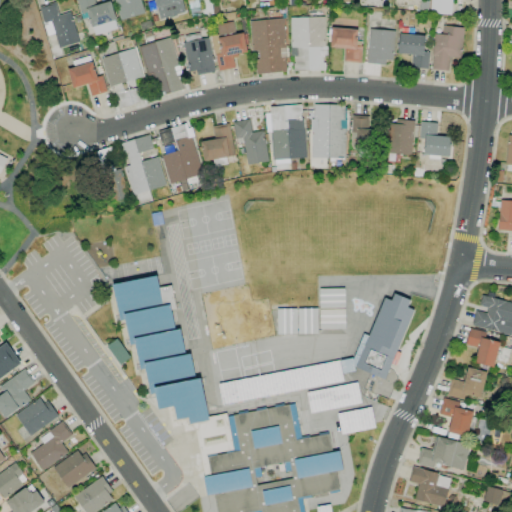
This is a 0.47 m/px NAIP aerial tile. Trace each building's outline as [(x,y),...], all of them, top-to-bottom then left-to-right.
[(109,1),(95,5),(93,0),(76,0),(80,13),(86,12),(93,35),(116,28),(109,1)] [(143,13),(139,0),(113,0),(119,20),(143,13)] [(153,0),(158,19),(183,13),(179,0),(153,0)] [(431,0),(431,13),(450,15),(450,0),(431,0)] [(70,12),(58,15),(55,2),(38,6),(42,23),(51,20),(58,47),(78,42),(70,12)] [(290,17),(291,70),(324,70),(323,17),(290,17)] [(249,20),(250,55),(254,55),(255,73),(285,72),(283,19),(249,20)] [(233,68),(232,56),(246,54),(242,32),(234,34),(232,22),(216,24),(217,35),(210,36),(216,71),(233,68)] [(461,58),(463,27),(441,26),(441,34),(432,34),(430,70),(447,70),(448,58),(461,58)] [(356,29),(330,27),(329,47),(344,48),(343,62),(360,62),(361,46),(355,45),(356,29)] [(393,30),(368,29),(367,62),(392,63),(393,30)] [(397,53),(411,55),(410,67),(427,69),(429,52),(422,51),(424,36),(399,33),(397,53)] [(170,37),(138,46),(147,84),(155,82),(159,95),(184,89),(170,37)] [(214,70),(207,37),(182,42),(189,76),(214,70)] [(141,78),(134,48),(100,57),(108,86),(141,78)] [(89,96),(106,92),(101,75),(95,76),(91,62),(66,68),(71,88),(86,84),(89,96)] [(310,157),(343,158),(345,105),(311,104),(310,157)] [(269,106),(271,159),(303,159),(302,105),(269,106)] [(351,149),(373,149),(373,129),(367,129),(368,116),(352,115),(351,149)] [(386,153),(410,155),(414,121),(390,118),(386,153)] [(262,130),(250,132),(248,119),(231,122),(234,139),(241,138),(246,165),(267,161),(262,130)] [(437,123),(420,121),(417,139),(423,140),(422,154),(448,157),(450,137),(435,135),(437,123)] [(169,182),(200,174),(187,123),(157,131),(161,146),(173,142),(176,152),(162,155),(169,182)] [(211,125),(213,139),(200,141),(202,160),(233,156),(229,123),(211,125)] [(156,156),(140,161),(138,153),(152,149),(148,135),(120,142),(126,165),(123,166),(131,195),(165,186),(156,156)] [(149,214),(152,226),(162,224),(159,212),(149,214)] [(109,285),(117,322),(122,320),(127,347),(133,346),(137,371),(143,370),(148,395),(153,394),(156,410),(167,408),(170,427),(182,425),(184,432),(195,429),(204,477),(202,477),(206,496),(213,494),(216,511),(301,511),(299,498),(337,491),(333,471),(341,469),(337,451),(331,452),(327,431),(300,437),(293,403),(226,416),(226,412),(207,416),(199,377),(194,378),(189,353),(183,355),(178,329),(173,330),(169,309),(174,308),(169,285),(157,288),(155,276),(109,285)] [(343,288),(318,288),(318,308),(343,308),(343,288)] [(393,294),(390,301),(382,298),(353,367),(384,380),(413,310),(406,307),(409,300),(393,294)] [(511,302),(480,295),(478,305),(487,307),(485,313),(474,310),(471,325),(510,335),(510,333),(511,333),(511,302)] [(296,309),(297,333),(316,333),(316,308),(296,309)] [(275,309),(276,334),(296,334),(295,309),(275,309)] [(343,309),(319,309),(319,329),(343,329),(343,309)] [(468,327),(464,345),(477,348),(473,362),(492,367),(498,342),(483,338),(485,332),(468,327)] [(105,346),(119,365),(129,357),(115,339),(105,346)] [(0,346),(0,377),(20,364),(5,342),(0,346)] [(338,360),(340,373),(353,370),(351,358),(338,360)] [(217,385),(221,405),(341,381),(337,361),(217,385)] [(466,367),(486,372),(479,397),(464,393),(462,399),(446,395),(450,379),(462,382),(466,367)] [(0,394),(0,413),(4,418),(29,400),(22,390),(33,383),(23,369),(0,385),(0,393),(0,394)] [(306,392),(310,412),(359,403),(355,382),(306,392)] [(56,418),(41,396),(14,415),(28,436),(56,418)] [(442,398),(437,414),(450,418),(446,432),(465,437),(471,412),(457,408),(458,402),(442,398)] [(335,413),(339,434),(374,427),(370,407),(335,413)] [(40,470),(67,454),(60,442),(70,436),(62,422),(37,437),(42,444),(29,452),(40,470)] [(419,447),(415,463),(431,468),(433,462),(462,470),(468,444),(434,435),(430,450),(419,447)] [(66,488),(93,470),(79,449),(52,467),(66,488)] [(0,495),(2,498),(22,485),(16,477),(22,473),(14,462),(0,471),(0,495)] [(411,466),(407,481),(417,483),(413,499),(442,507),(449,478),(437,475),(437,473),(411,466)] [(82,511),(92,511),(114,500),(101,478),(73,494),(82,511)] [(482,500),(502,506),(506,492),(486,486),(482,500)] [(29,511),(44,502),(35,491),(29,495),(24,487),(4,501),(11,511),(10,511),(29,511)] [(123,511),(118,502),(100,511),(123,511)]
